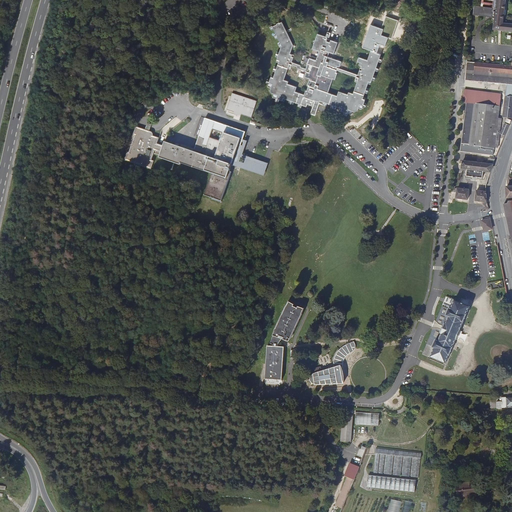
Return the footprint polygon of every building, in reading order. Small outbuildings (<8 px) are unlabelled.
[(511,32),(511,24),(504,23),(506,0),(488,0),(494,1),(493,4),(493,6),(493,9),(484,8),(481,7),(474,7),(473,15),(495,17),(494,30),(511,32)] [(361,48),(369,51),(375,53),(378,45),(383,46),(387,38),(390,39),(397,21),(384,16),(380,28),(369,24),(361,48)] [(314,59),(310,57),(308,63),(311,64),(309,69),(300,65),(299,63),(292,61),(294,54),(291,52),(294,43),(284,19),(279,21),(279,22),(275,24),(276,26),(277,30),(280,35),(281,39),(283,42),(282,44),(280,50),(278,54),(277,57),(280,58),(279,60),(278,63),(276,69),(274,73),(274,75),(271,74),(270,76),(269,80),(272,81),(271,85),(270,87),(272,90),(273,91),(277,92),(276,96),(279,97),(282,98),(283,95),(285,96),(289,98),(293,99),(297,101),(301,102),(306,104),(307,101),(311,103),(313,98),(314,99),(313,101),(318,103),(318,100),(323,102),(323,101),(326,102),(330,103),(334,105),(338,106),(341,107),(340,110),(342,111),(346,112),(347,109),(350,110),(352,110),(356,109),(356,107),(358,103),(361,105),(363,101),(363,99),(361,98),(362,96),(363,92),(365,87),(366,83),(367,81),(369,82),(370,80),(372,75),(374,71),(375,66),(377,62),(379,57),(379,55),(375,53),(369,51),(366,60),(358,57),(356,62),(358,62),(360,63),(359,65),(356,74),(355,77),(353,81),(356,82),(352,94),(347,92),(346,94),(338,91),(336,96),(327,92),(332,79),(334,80),(336,72),(335,72),(336,70),(337,70),(338,68),(336,67),(336,66),(338,66),(340,61),(327,56),(328,52),(333,53),(337,42),(327,38),(324,37),(316,34),(311,48),(318,50),(314,59)] [(511,65),(498,65),(474,62),(468,62),(466,80),(508,84),(505,109),(504,117),(511,117),(511,65)] [(356,74),(338,68),(337,70),(355,77),(356,74)] [(207,96),(212,83),(183,73),(178,86),(207,96)] [(461,152),(493,155),(495,148),(498,149),(500,135),(502,119),(499,118),(502,94),(471,90),(465,89),(463,102),(467,103),(462,143),(461,152)] [(257,101),(232,92),(227,109),(251,117),(257,101)] [(314,113),(318,103),(313,101),(309,112),(314,113)] [(153,132),(150,131),(145,129),(136,126),(134,135),(135,135),(129,152),(128,151),(125,159),(151,169),(154,160),(152,159),(155,150),(161,152),(160,157),(180,164),(181,163),(212,173),(205,195),(222,200),(231,172),(230,171),(231,165),(233,166),(233,165),(234,165),(238,166),(239,164),(262,172),(265,165),(246,158),(245,159),(244,163),(239,161),(237,161),(242,146),(240,145),(241,142),(242,139),(245,132),(205,118),(195,149),(204,152),(203,155),(171,144),(171,142),(166,140),(164,146),(157,144),(159,138),(154,136),(154,134),(154,133),(153,132)] [(505,135),(510,125),(505,124),(501,134),(505,135)] [(242,155),(247,141),(242,139),(241,142),(243,143),(242,146),(237,161),(239,161),(241,157),(245,159),(246,158),(265,165),(262,172),(239,164),(238,166),(234,165),(233,165),(264,176),(268,163),(242,155)] [(494,163),(496,159),(489,159),(488,164),(463,161),(462,169),(468,170),(467,177),(483,179),(484,172),(491,172),(494,163)] [(458,188),(458,189),(457,197),(456,198),(468,200),(469,190),(458,188)] [(487,201),(487,192),(477,191),(476,201),(483,201),(483,203),(483,204),(484,204),(485,205),(488,205),(487,201)] [(487,223),(486,220),(482,221),(484,231),(492,229),(491,222),(487,223)] [(470,306),(455,299),(451,308),(449,307),(446,315),(449,317),(446,323),(445,323),(441,333),(442,334),(439,341),(436,339),(432,348),(434,348),(430,357),(446,363),(450,353),(453,347),(452,347),(456,339),(459,340),(459,338),(462,333),(462,331),(460,330),(463,322),(464,322),(467,314),(470,306)] [(273,346),(267,346),(265,379),(282,380),(284,347),(278,346),(277,345),(282,339),(289,341),(291,337),(292,337),(294,333),(293,332),(294,331),(295,331),(297,326),(296,326),(297,324),(297,325),(299,320),(299,319),(300,318),(302,313),(304,308),(298,306),(297,307),(293,306),(292,308),(287,305),(286,306),(285,306),(283,311),(284,311),(283,313),(283,312),(281,317),(281,318),(280,319),(278,324),(278,325),(277,325),(275,330),(276,330),(270,343),(273,344),(273,346)] [(311,376),(310,376),(309,376),(309,377),(309,378),(309,379),(309,380),(309,382),(310,383),(311,384),(312,383),(314,383),(315,384),(317,384),(319,384),(323,384),(344,383),(344,381),(344,379),(343,376),(343,373),(341,368),(341,366),(341,365),(341,363),(342,360),(343,358),(344,357),(345,355),(346,354),(347,353),(349,352),(351,351),(353,349),(354,349),(355,347),(355,346),(355,345),(355,343),(354,342),(351,343),(347,345),(345,346),(342,348),(340,350),(339,351),(338,353),(337,355),(335,357),(335,359),(334,361),(334,365),(334,367),(331,368),(325,370),(320,372),(316,373),(315,374),(313,374),(312,375),(311,376)] [(511,405),(511,396),(498,397),(496,397),(495,396),(493,396),(490,396),(491,409),(502,408),(502,407),(511,405)] [(382,425),(383,413),(360,412),(359,424),(382,425)] [(353,415),(343,414),(341,441),(351,442),(353,415)] [(363,457),(366,448),(362,446),(361,449),(360,449),(358,455),(363,457)] [(377,448),(376,453),(380,454),(381,454),(385,454),(387,454),(394,455),(396,455),(403,456),(405,457),(412,457),(414,458),(421,458),(422,453),(398,451),(377,448)] [(392,474),(394,455),(387,454),(385,473),(392,474)] [(401,475),(403,456),(396,455),(393,474),(401,475)] [(410,476),(412,457),(405,457),(403,475),(410,476)] [(419,477),(421,458),(414,458),(412,476),(419,477)] [(348,476),(345,483),(351,485),(354,479),(359,466),(351,463),(346,476),(348,476)] [(415,492),(416,480),(369,475),(368,487),(415,492)] [(469,494),(477,494),(475,482),(457,484),(458,497),(469,496),(469,494)] [(345,483),(343,488),(349,491),(351,485),(345,483)] [(343,488),(340,494),(347,497),(349,491),(343,488)] [(342,508),(347,497),(340,494),(336,505),(342,508)] [(388,511),(399,511),(402,501),(391,499),(388,511)] [(410,511),(412,501),(405,500),(403,511),(410,511)]
